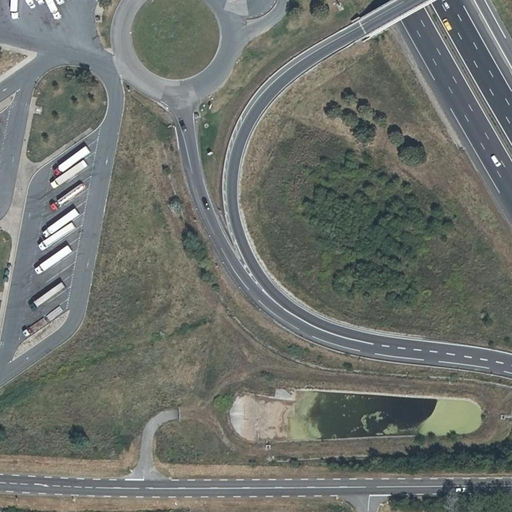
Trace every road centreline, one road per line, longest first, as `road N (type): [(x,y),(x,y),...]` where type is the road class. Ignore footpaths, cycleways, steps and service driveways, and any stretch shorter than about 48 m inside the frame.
road 1 (motorway): [(417,0),(279,83),(237,150),(231,198),(244,249),(269,288),(327,333)]
road 2 (secondary): [(0,482),(370,486)]
road 3 (motorway): [(180,92),(201,197),(238,271),(272,306),(327,333)]
road 4 (motorway): [(406,0),(511,182)]
road 5 (motorway): [(327,333),(511,364)]
road 6 (secondary): [(370,486),(511,485)]
road 7 (motorway): [(511,115),(445,0)]
